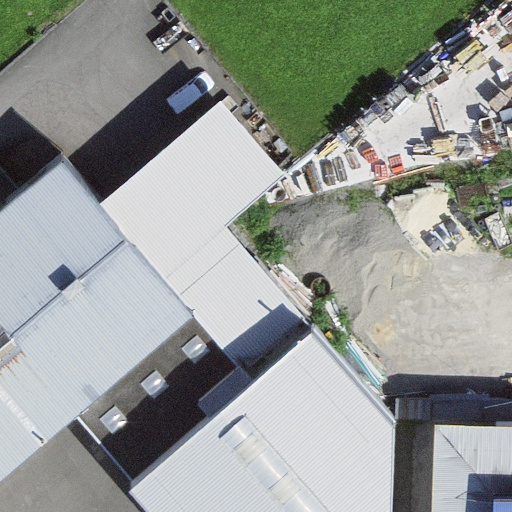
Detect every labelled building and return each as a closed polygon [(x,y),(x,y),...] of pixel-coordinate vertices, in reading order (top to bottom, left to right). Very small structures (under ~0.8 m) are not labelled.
[(286,156),(221,81),(105,180),(200,288),(75,397),(121,455),(242,352),(242,351),(305,298),(226,207),(286,156)] [(64,133),(0,189),(0,461),(75,397),(200,288),(105,180),(64,133)] [(397,511),(402,396),(313,292),(242,352),(121,455),(169,511),(397,511)] [(434,511),(495,511),(497,465),(511,465),(511,401),(439,399),(434,511)] [(511,511),(511,465),(497,465),(495,511),(511,511)]
